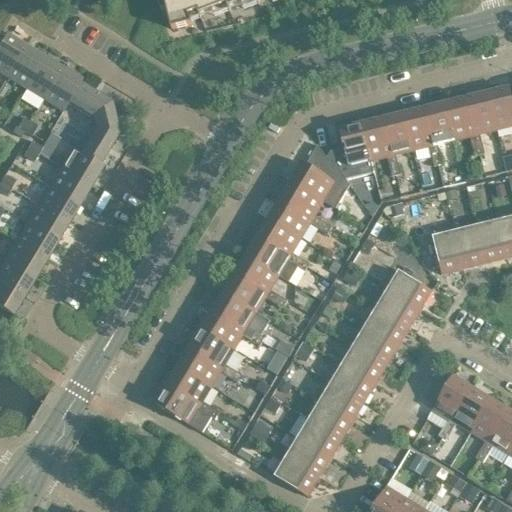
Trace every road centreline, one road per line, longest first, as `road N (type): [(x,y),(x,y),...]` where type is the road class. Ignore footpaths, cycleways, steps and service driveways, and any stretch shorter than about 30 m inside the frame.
road 1 (residential): [(123,395),(274,156),(304,123),(417,82),(511,60)]
road 2 (residential): [(96,360),(35,322),(166,108)]
road 3 (tertiary): [(229,138),(285,76),(511,16)]
road 4 (residential): [(511,369),(447,332),(332,511)]
road 5 (tertiary): [(96,360),(229,138)]
road 6 (residential): [(320,511),(123,395)]
road 7 (residential): [(166,108),(58,38)]
